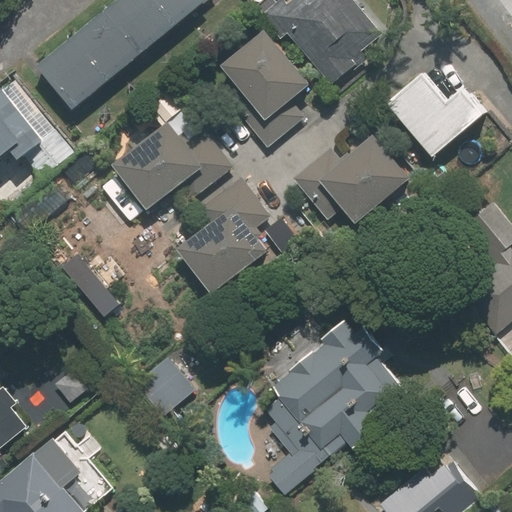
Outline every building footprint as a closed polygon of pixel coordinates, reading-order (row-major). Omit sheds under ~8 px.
[(79,108),(213,0),(119,0),(42,62),(79,108)] [(292,29),(339,85),(368,61),(361,53),(389,30),(364,0),(298,0),(310,14),(292,29)] [(274,23),(228,62),(245,81),(228,96),(273,149),(319,109),(304,91),(320,78),(274,23)] [(458,96),(434,67),(397,96),(444,153),(496,110),(474,84),(458,96)] [(43,139),(2,87),(0,87),(0,155),(8,150),(16,160),(43,139)] [(181,117),(121,161),(154,205),(214,161),(181,117)] [(338,144),(300,177),(340,223),(359,207),(370,220),(422,175),(384,130),(350,159),(338,144)] [(499,256),(509,268),(474,296),(502,332),(511,323),(511,212),(498,194),(474,213),(504,252),(499,256)] [(280,245),(243,200),(184,247),(222,293),(280,245)] [(270,472),(290,496),(356,441),(360,447),(375,435),(366,425),(406,392),(380,361),(397,347),(373,319),(359,331),(350,321),(275,384),(286,398),(272,410),(281,421),(275,426),(296,451),(270,472)] [(202,388),(174,354),(140,383),(168,416),(202,388)] [(80,366),(61,382),(75,401),(95,384),(80,366)] [(0,385),(5,381),(0,375),(0,459),(10,451),(7,447),(38,421),(21,401),(14,407),(0,390),(0,385)] [(91,469),(62,434),(0,484),(0,511),(97,511),(74,483),(91,469)] [(428,511),(474,472),(457,453),(391,511),(392,511),(428,511)] [(268,511),(275,506),(257,486),(239,503),(248,511),(268,511)]
